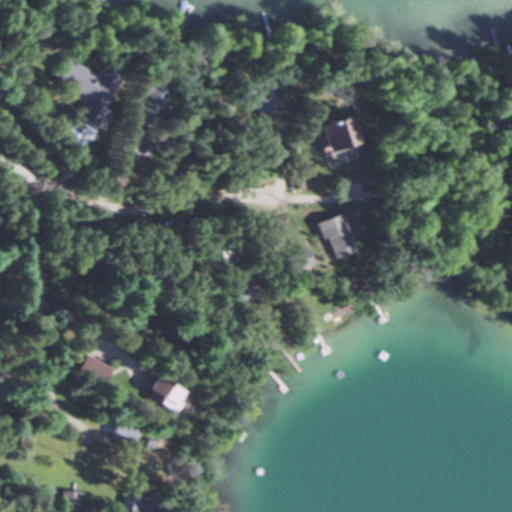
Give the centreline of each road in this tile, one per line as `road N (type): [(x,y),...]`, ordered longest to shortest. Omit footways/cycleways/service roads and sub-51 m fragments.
road 1 (residential): [(374,198),(217,200),(117,213),(0,162)]
road 2 (residential): [(25,178),(45,397),(71,431),(105,442)]
